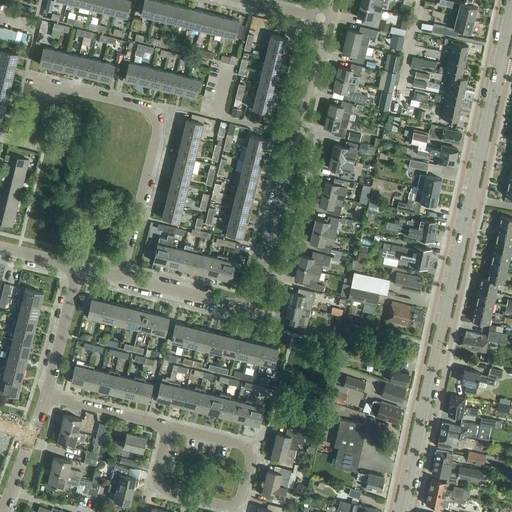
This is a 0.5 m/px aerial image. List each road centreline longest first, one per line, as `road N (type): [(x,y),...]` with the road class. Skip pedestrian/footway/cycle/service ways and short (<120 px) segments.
road 1 (tertiary): [(401,511),(511,6)]
road 2 (residential): [(120,278),(248,303),(293,137)]
road 3 (residential): [(120,278),(156,121),(146,109),(54,87)]
road 4 (residential): [(167,427),(240,445),(250,461),(240,497),(227,506),(161,489),(157,468)]
road 5 (residential): [(293,137),(214,116),(227,64)]
road 6 (residential): [(45,396),(78,267)]
road 7 (residential): [(45,396),(167,427)]
road 8 (residential): [(293,137),(323,20)]
